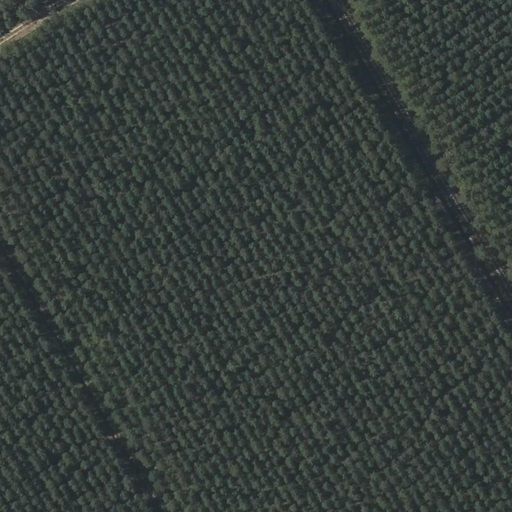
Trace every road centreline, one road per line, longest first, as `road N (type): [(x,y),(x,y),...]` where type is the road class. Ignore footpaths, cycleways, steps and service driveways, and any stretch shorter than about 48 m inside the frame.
road 1 (track): [(0,220),(177,511)]
road 2 (track): [(350,0),(511,275)]
